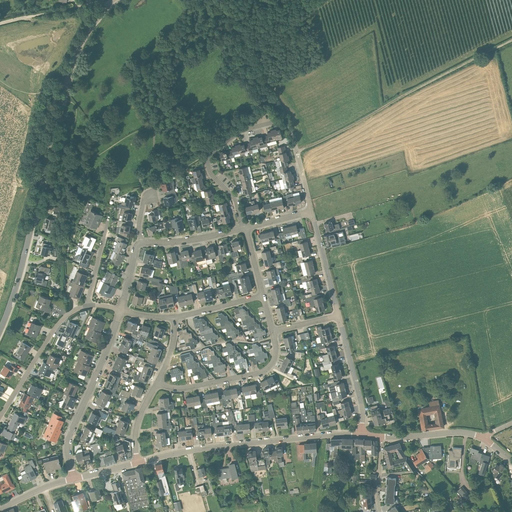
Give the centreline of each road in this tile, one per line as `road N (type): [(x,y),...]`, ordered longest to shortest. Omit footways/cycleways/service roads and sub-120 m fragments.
road 1 (tertiary): [(0,331),(77,48),(114,0)]
road 2 (track): [(296,152),(511,41)]
road 3 (tertiary): [(138,462),(361,434)]
road 4 (residential): [(73,478),(67,441),(120,310)]
road 5 (residential): [(243,228),(208,156),(238,132),(275,122)]
road 6 (residential): [(157,381),(183,388),(259,373),(274,360),(271,331)]
road 7 (residential): [(0,416),(57,324),(88,306)]
road 8 (residential): [(361,434),(338,315)]
